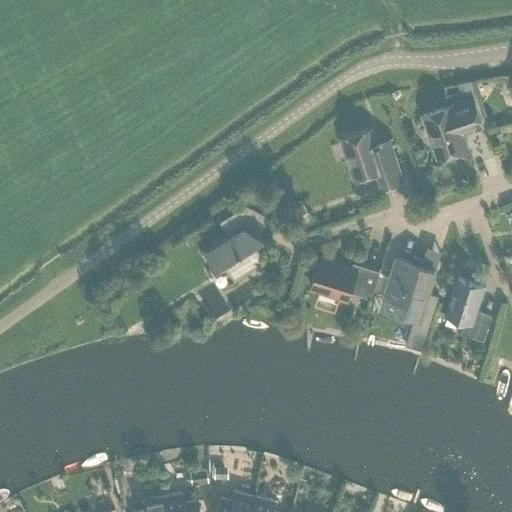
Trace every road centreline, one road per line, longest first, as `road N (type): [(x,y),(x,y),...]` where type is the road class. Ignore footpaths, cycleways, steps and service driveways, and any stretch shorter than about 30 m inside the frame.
road 1 (unclassified): [(0,327),(364,67),(511,53)]
road 2 (unclassified): [(321,236),(377,219),(422,223),(474,203)]
